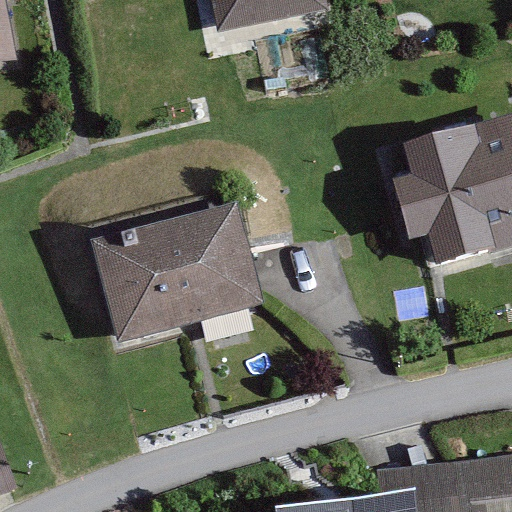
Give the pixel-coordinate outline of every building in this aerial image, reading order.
[(320,19),(315,0),(200,0),(211,46),(320,19)] [(0,67),(8,66),(0,32),(0,67)] [(511,127),(385,166),(393,193),(375,199),(394,261),(416,255),(425,284),(511,257),(511,127)] [(221,214),(79,257),(111,360),(252,316),(221,214)] [(511,450),(511,417),(431,429),(435,461),(511,450)] [(511,511),(511,465),(402,484),(406,511),(511,511)]
